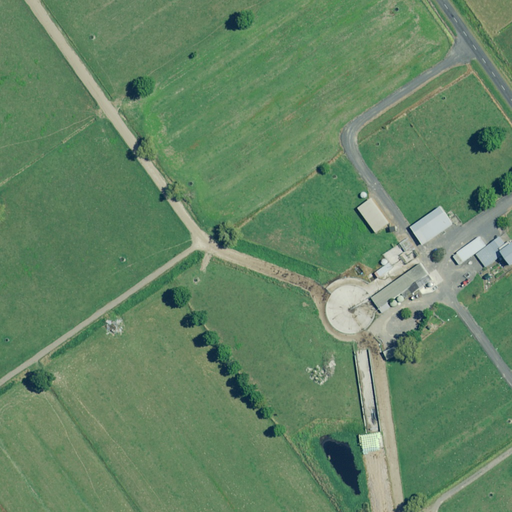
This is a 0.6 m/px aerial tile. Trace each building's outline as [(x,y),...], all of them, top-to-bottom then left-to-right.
[(388,224),(371,199),(358,208),(376,233),(388,224)] [(453,225),(440,207),(411,227),(423,245),(453,225)] [(409,236),(399,243),(405,253),(399,256),(405,266),(421,256),(409,236)] [(511,241),(511,240),(506,244),(501,236),(494,241),(511,265),(511,264),(511,241)] [(453,256),(459,265),(485,246),(479,237),(453,256)] [(494,241),(476,254),(485,267),(503,254),(494,241)] [(384,265),(374,273),(378,279),(392,268),(388,262),(387,263),(387,262),(387,261),(387,260),(386,260),(386,259),(385,259),(384,259),(383,259),(382,259),(382,260),(381,260),(381,261),(381,262),(381,263),(381,264),(382,265),(383,265),(384,265)] [(421,264),(377,294),(373,288),(373,287),(372,287),(371,286),(370,285),(370,284),(367,283),(364,281),(361,280),(358,279),(355,278),(352,278),(348,278),(345,278),(342,279),(339,280),(336,281),(333,283),(331,285),(328,287),(326,290),(333,296),(331,299),(329,303),(327,307),(327,311),(327,315),(328,319),(330,323),(332,327),(335,330),(338,333),(342,335),(346,336),(350,336),(354,336),(359,335),(363,334),(366,331),(369,328),(372,325),(374,321),(375,317),(376,313),(370,305),(373,302),(382,315),(390,309),(388,304),(391,303),(390,304),(390,305),(391,306),(391,307),(392,307),(392,308),(393,308),(394,308),(395,308),(396,307),(397,306),(397,305),(397,304),(397,303),(396,302),(395,301),(394,301),(398,298),(398,299),(398,300),(398,301),(399,301),(399,302),(400,302),(400,303),(401,303),(402,303),(403,303),(403,302),(404,302),(404,301),(405,301),(405,300),(405,299),(406,301),(428,285),(428,286),(429,286),(429,287),(430,288),(431,288),(431,289),(432,289),(433,289),(434,288),(435,288),(435,287),(444,281),(436,270),(428,276),(421,264)]
